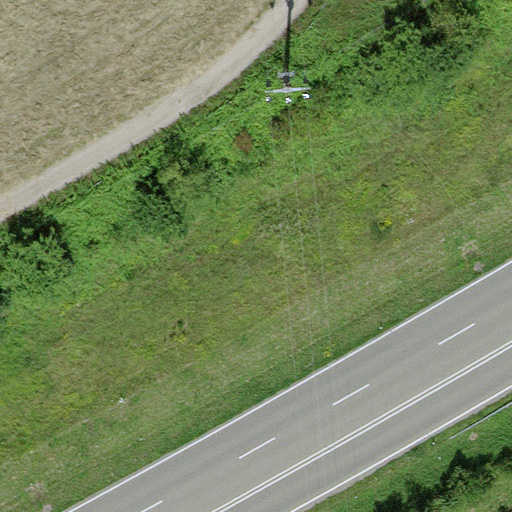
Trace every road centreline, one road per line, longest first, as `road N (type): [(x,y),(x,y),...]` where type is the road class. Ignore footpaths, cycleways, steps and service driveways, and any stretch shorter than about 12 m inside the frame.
road 1 (trunk): [(122,511),(511,300)]
road 2 (track): [(0,190),(171,94),(283,0)]
